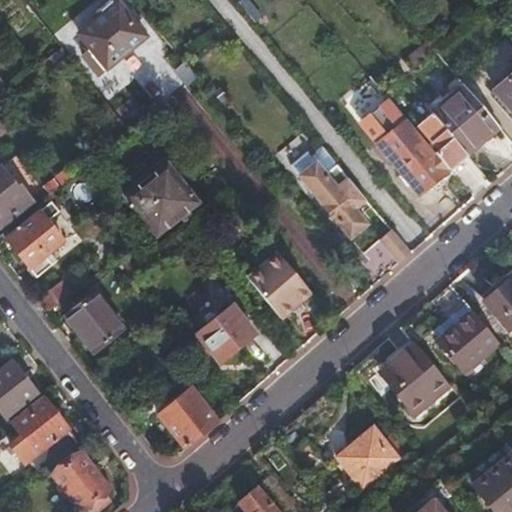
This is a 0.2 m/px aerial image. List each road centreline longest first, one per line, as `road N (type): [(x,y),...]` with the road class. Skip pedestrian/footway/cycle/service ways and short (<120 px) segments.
road 1 (residential): [(511,197),(165,494)]
road 2 (residential): [(0,287),(165,494)]
